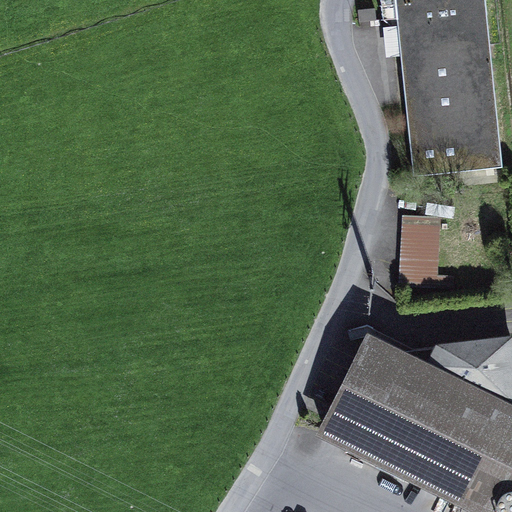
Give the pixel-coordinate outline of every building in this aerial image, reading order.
[(502,168),(485,0),(395,0),(413,176),(502,168)] [(376,21),(375,9),(358,11),(359,22),(376,21)] [(436,217),(403,216),(400,287),(453,289),(454,277),(433,277),(436,217)] [(511,272),(511,249),(500,251),(503,274),(511,272)] [(430,365),(369,335),(323,428),(493,511),(511,511),(511,343),(511,339),(437,347),(430,365)]
